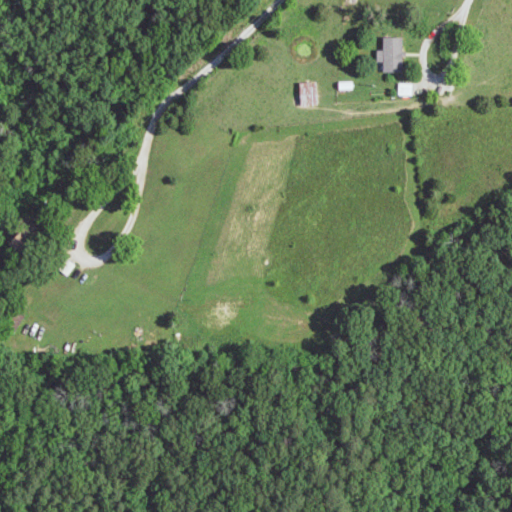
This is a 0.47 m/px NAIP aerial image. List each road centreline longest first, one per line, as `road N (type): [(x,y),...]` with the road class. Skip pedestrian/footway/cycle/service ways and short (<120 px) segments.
road 1 (residential): [(142,181),(142,160),(109,190),(77,234),(79,256),(97,259),(119,238),(142,181)]
road 2 (residential): [(279,0),(155,111),(142,160)]
